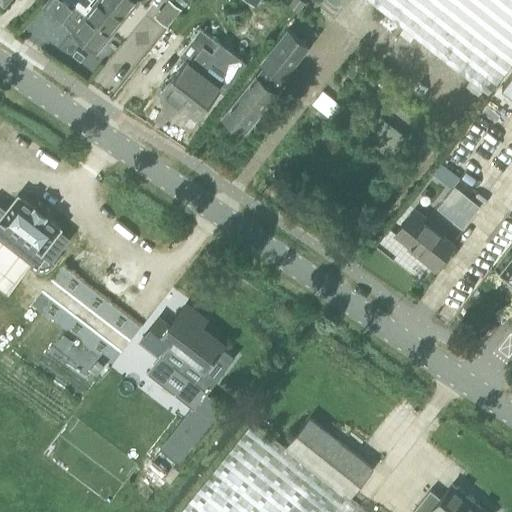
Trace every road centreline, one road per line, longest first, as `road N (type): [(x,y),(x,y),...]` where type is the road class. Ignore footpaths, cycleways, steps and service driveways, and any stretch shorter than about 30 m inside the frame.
road 1 (tertiary): [(511,412),(0,64)]
road 2 (unknown): [(479,391),(373,495)]
